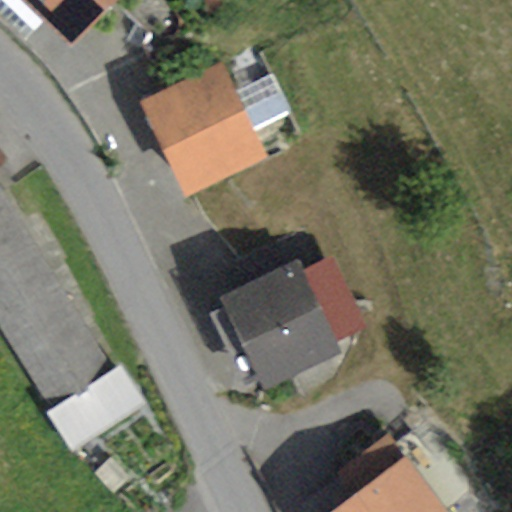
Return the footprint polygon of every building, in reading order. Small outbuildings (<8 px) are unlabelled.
[(44,20),(21,0),(0,0),(0,19),(25,41),(44,20)] [(111,0),(21,0),(44,20),(69,45),(111,0)] [(235,89),(223,62),(140,99),(185,197),(267,160),(254,129),(235,89)] [(272,72),(235,89),(254,129),(291,112),(272,72)] [(9,192),(0,197),(0,323),(50,408),(47,411),(72,453),(151,406),(122,356),(111,363),(9,192)] [(241,284),(218,294),(262,388),(341,352),(336,339),(303,268),(301,264),(314,258),(301,229),(231,261),(241,284)] [(332,255),(303,268),(336,339),(365,326),(332,255)] [(445,511),(386,433),(336,471),(351,491),(322,511),(445,511)] [(322,511),(351,491),(336,471),(297,500),(306,511),(322,511)]
